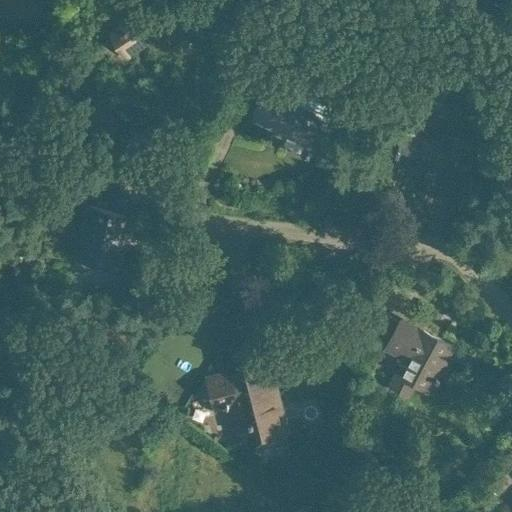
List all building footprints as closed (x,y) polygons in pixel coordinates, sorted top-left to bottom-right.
[(133,26),(116,38),(127,55),(156,35),(141,13),(130,21),(133,26)] [(263,99),(253,116),(305,145),(310,137),(311,138),(314,133),(312,133),(316,125),(329,132),(341,109),(303,87),(295,100),(270,86),(263,99)] [(399,144),(396,164),(437,171),(436,181),(456,184),(459,165),(462,149),(464,149),(464,146),(462,146),(464,138),(444,135),(442,141),(418,137),(419,133),(419,129),(416,125),(407,123),(404,127),(402,131),(401,134),(399,144)] [(125,214),(106,210),(89,205),(76,258),(116,268),(122,245),(118,244),(125,214)] [(401,319),(391,337),(386,347),(404,356),(390,383),(409,393),(414,384),(429,392),(453,346),(421,329),(420,329),(401,319)] [(288,432),(268,356),(264,337),(223,347),(229,371),(207,377),(212,396),(223,393),(237,445),(288,432)] [(496,494),(491,488),(491,485),(507,471),(503,466),(476,489),(488,502),(496,494)] [(55,476),(52,508),(66,509),(69,477),(55,476)]
